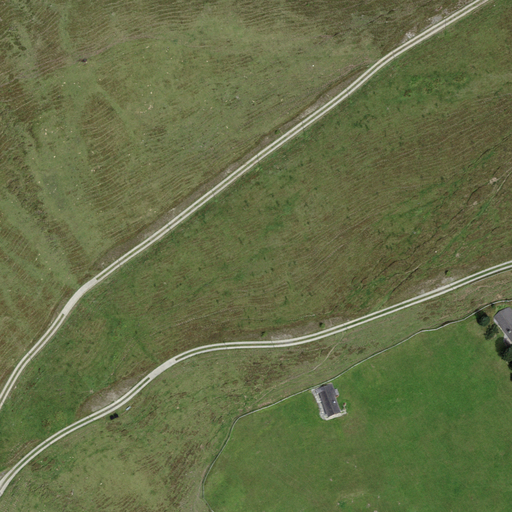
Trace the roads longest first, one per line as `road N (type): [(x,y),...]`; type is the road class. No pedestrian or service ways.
road 1 (track): [(485,0),(393,55),(81,291),(15,372),(0,403)]
road 2 (track): [(0,489),(34,451),(199,349),(308,339),(511,264)]
